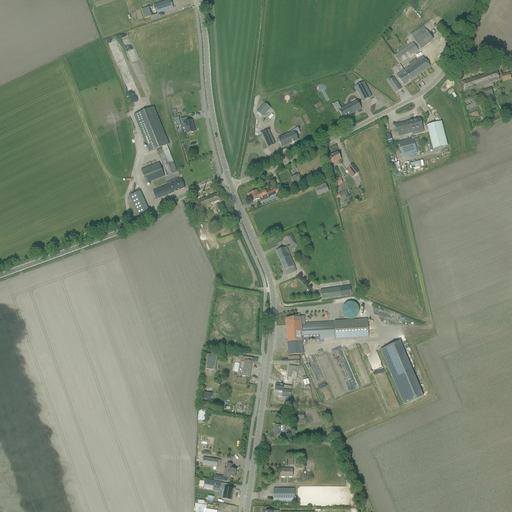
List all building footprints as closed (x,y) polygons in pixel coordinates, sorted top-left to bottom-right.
[(173,9),(170,0),(154,5),(157,14),(173,9)] [(420,48),(432,39),(425,29),(413,38),(420,48)] [(116,62),(122,60),(115,39),(110,41),(116,62)] [(394,57),(396,60),(399,64),(418,50),(413,43),(394,57)] [(398,78),(403,86),(430,67),(423,57),(399,74),(400,76),(398,78)] [(461,83),(464,91),(499,80),(497,71),(461,83)] [(510,75),(511,75),(511,73),(501,75),(503,82),(511,80),(510,75)] [(388,81),(388,82),(395,92),(396,93),(401,90),(400,88),(395,81),(393,82),(391,79),(388,81)] [(364,82),(355,87),(363,102),(371,97),(364,82)] [(482,91),(485,99),(493,97),(490,89),(482,91)] [(463,101),(466,110),(478,106),(474,97),(463,101)] [(356,101),(339,110),(343,118),(360,108),(356,101)] [(265,103),(257,112),(263,117),(268,111),(268,110),(270,108),(265,103)] [(177,173),(166,146),(169,145),(154,107),(134,115),(149,153),(156,149),(167,176),(177,173)] [(181,119),(182,127),(185,127),(186,134),(194,132),(192,121),(188,122),(187,118),(181,119)] [(394,126),(396,134),(410,130),(411,133),(423,130),(420,119),(394,126)] [(427,126),(433,149),(447,146),(441,122),(427,126)] [(269,130),(261,133),(266,143),(273,140),(269,130)] [(294,132),(278,139),(282,147),(298,140),(294,132)] [(398,142),(400,147),(402,157),(417,153),(413,139),(398,142)] [(330,156),(330,157),(327,159),(329,165),(335,162),(338,166),(341,164),(339,160),(341,159),(338,153),(330,156)] [(141,170),(147,184),(164,177),(159,163),(141,170)] [(349,175),(352,178),(358,173),(353,165),(348,168),(352,173),(349,175)] [(291,178),(295,188),(303,185),(299,174),(291,178)] [(333,181),(336,187),(343,184),(340,178),(333,181)] [(156,200),(185,188),(181,180),(173,183),(174,184),(168,187),(167,185),(152,192),(156,200)] [(325,184),(315,188),(317,196),(328,192),(325,184)] [(275,190),(266,194),(265,191),(258,194),(257,191),(248,194),(250,198),(251,198),(253,201),(260,198),(261,201),(284,191),(281,185),(274,188),(275,190)] [(129,196),(137,216),(148,211),(140,192),(129,196)] [(218,193),(194,202),(197,210),(211,205),(212,208),(219,205),(218,202),(221,201),(218,193)] [(293,236),(287,238),(291,246),(295,244),(296,244),(293,236)] [(286,253),(288,252),(286,247),(284,248),(276,251),(287,276),(296,271),(290,257),(291,257),(291,256),(287,257),(286,253)] [(321,299),(341,297),(339,288),(320,291),(321,299)] [(341,307),(341,310),(342,313),(344,316),(347,318),(350,318),(353,317),(356,315),(358,312),(358,309),(357,306),(355,303),(352,301),(349,301),(346,302),(343,304),(341,307)] [(334,322),(334,323),(305,324),(304,316),(301,317),(301,318),(286,318),(288,355),(303,354),(302,343),(306,343),(306,340),(335,338),(335,339),(368,337),(367,320),(334,322)] [(403,405),(423,396),(399,340),(379,349),(403,405)] [(207,355),(205,369),(215,371),(217,356),(207,355)] [(243,368),(242,376),(249,377),(253,358),(248,357),(243,357),(242,361),(244,361),(244,363),(242,362),(241,368),(243,368)] [(282,392),(282,397),(290,398),(291,394),(292,387),(275,385),(275,391),(282,392)] [(204,393),(203,400),(210,401),(210,400),(211,394),(204,393)] [(274,436),(279,436),(283,436),(283,432),(284,432),(284,426),(274,426),(274,436)] [(203,458),(202,465),(216,467),(218,460),(203,458)] [(226,478),(226,481),(230,482),(231,478),(235,478),(236,470),(231,469),(232,464),(227,464),(226,469),(228,469),(226,478)] [(281,477),(286,477),(293,477),(293,469),(281,469),(281,477)] [(206,481),(205,489),(221,492),(221,491),(225,491),(223,500),(232,501),(234,489),(226,488),(222,487),(222,484),(206,481)] [(274,489),(274,501),(294,502),(294,489),(274,489)]
